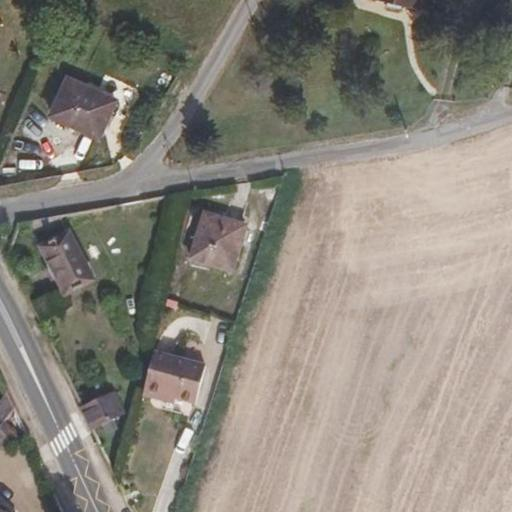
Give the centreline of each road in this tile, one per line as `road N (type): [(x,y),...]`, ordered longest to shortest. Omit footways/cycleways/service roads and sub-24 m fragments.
road 1 (residential): [(146,186),(458,132),(511,115)]
road 2 (secondary): [(0,307),(98,511)]
road 3 (unclassified): [(146,186),(149,162),(193,107),(255,0)]
road 4 (residential): [(0,214),(146,186)]
